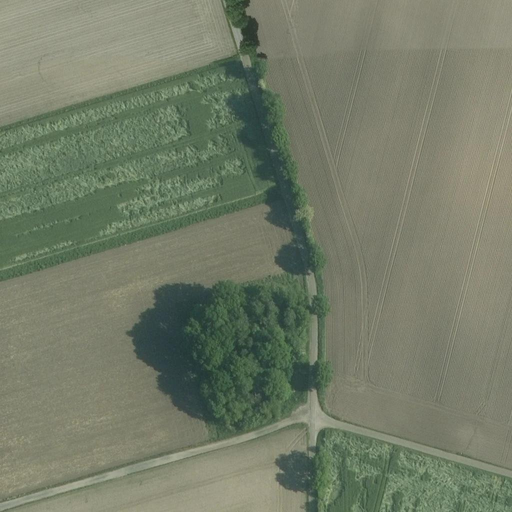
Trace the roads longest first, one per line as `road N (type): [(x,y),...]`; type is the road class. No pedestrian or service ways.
road 1 (unclassified): [(223,0),(298,248),(307,300),(305,415)]
road 2 (track): [(0,505),(305,415)]
road 3 (unclassified): [(305,415),(511,475)]
